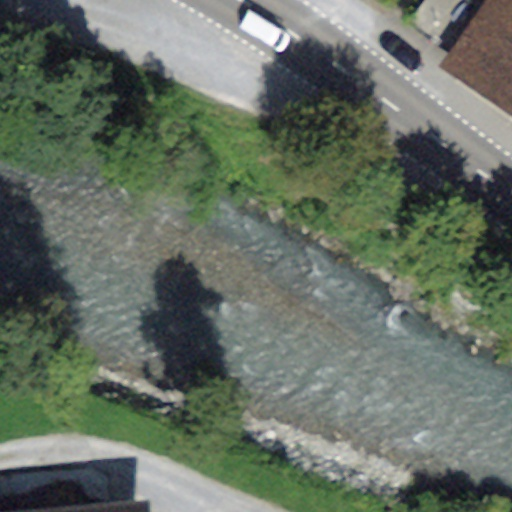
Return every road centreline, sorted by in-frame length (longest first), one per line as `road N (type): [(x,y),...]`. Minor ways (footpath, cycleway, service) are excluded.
road 1 (primary): [(511,195),(240,0)]
road 2 (track): [(0,458),(76,450),(239,511)]
